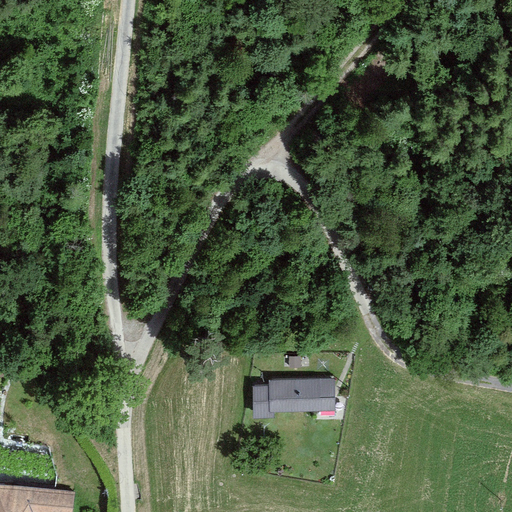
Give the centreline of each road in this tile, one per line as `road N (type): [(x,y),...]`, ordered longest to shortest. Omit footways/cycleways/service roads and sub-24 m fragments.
road 1 (track): [(511,381),(409,360),(373,328),(300,183),(274,168),(245,173),(208,216),(159,340),(119,373)]
road 2 (track): [(127,0),(111,228),(119,373)]
road 3 (track): [(403,0),(258,171)]
road 4 (track): [(119,373),(127,511)]
